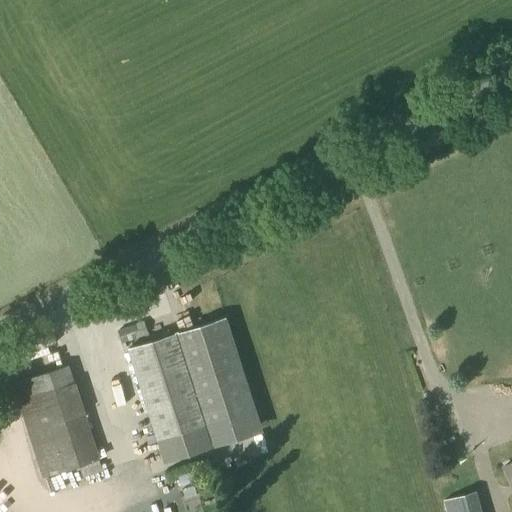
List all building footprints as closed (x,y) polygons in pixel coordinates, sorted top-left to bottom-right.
[(122,342),(148,333),(144,322),(118,330),(122,342)] [(163,457),(187,449),(183,435),(255,413),(226,322),(130,351),(163,457)] [(122,408),(133,404),(114,351),(103,355),(122,408)] [(33,353),(11,362),(16,375),(38,366),(33,353)] [(43,476),(98,458),(68,367),(13,385),(43,476)] [(511,461),(503,466),(511,485),(511,461)] [(47,478),(55,500),(81,490),(73,469),(47,478)] [(484,511),(479,494),(444,503),(446,511),(484,511)]
